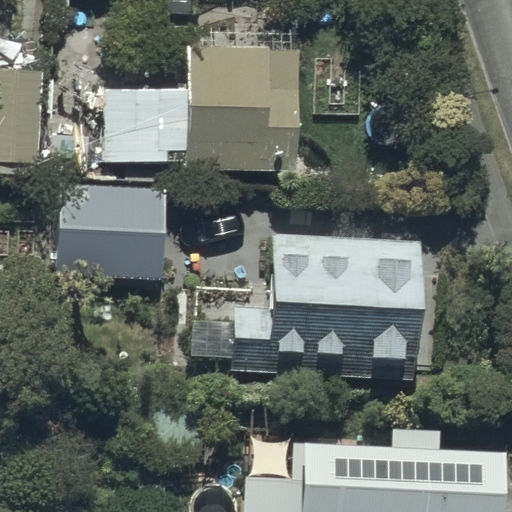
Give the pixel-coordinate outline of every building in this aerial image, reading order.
[(174,73),(124,73),(123,126),(148,126),(148,162),(188,162),(299,163),(300,43),(190,42),(189,82),(174,82),(174,73)] [(42,68),(0,68),(0,159),(41,160),(42,68)] [(89,135),(54,133),(52,168),(127,171),(128,143),(89,141),(89,135)] [(169,182),(58,178),(56,270),(166,273),(169,182)] [(418,242),(273,235),(270,303),(238,301),(235,364),(412,373),(418,242)] [(503,511),(507,453),(293,442),(292,478),(246,476),(243,511),(503,511)]
